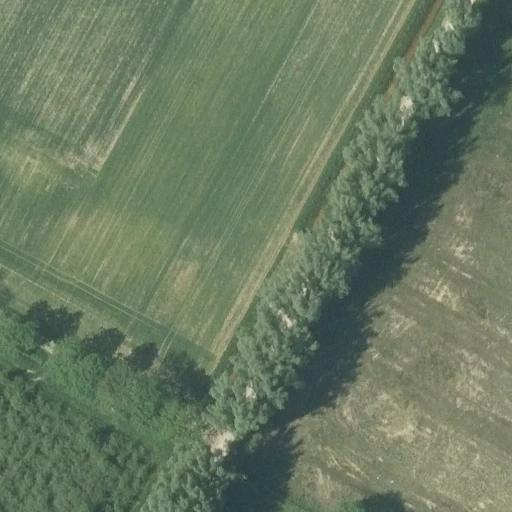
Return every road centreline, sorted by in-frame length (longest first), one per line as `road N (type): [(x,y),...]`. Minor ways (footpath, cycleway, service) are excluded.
road 1 (track): [(232,452),(478,0)]
road 2 (track): [(232,452),(0,324)]
